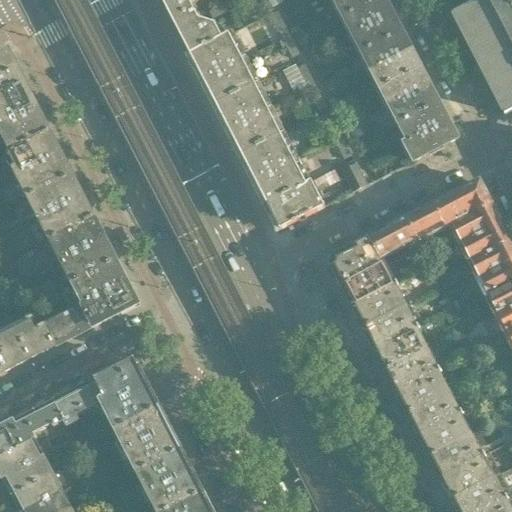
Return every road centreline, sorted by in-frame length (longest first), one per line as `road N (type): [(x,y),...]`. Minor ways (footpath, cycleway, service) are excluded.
road 1 (secondary): [(31,0),(193,303)]
road 2 (secondary): [(248,274),(107,0)]
road 3 (residential): [(487,148),(248,274)]
road 4 (residential): [(426,511),(338,342),(281,318),(271,323)]
road 5 (residential): [(193,303),(0,403)]
road 6 (secondary): [(366,511),(271,323)]
road 7 (residential): [(220,354),(208,360),(191,416),(238,511)]
road 8 (secondary): [(220,354),(300,511)]
road 9 (residential): [(410,0),(487,148)]
